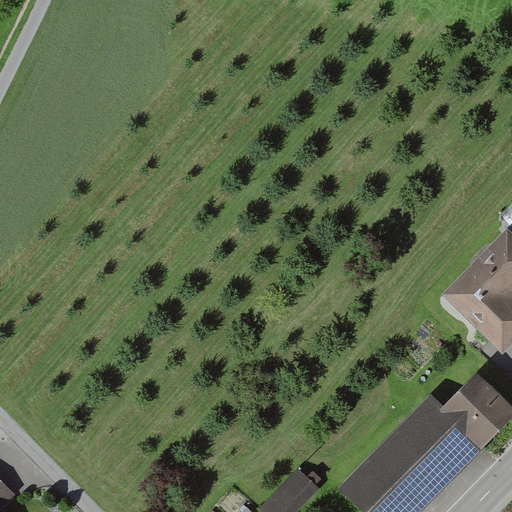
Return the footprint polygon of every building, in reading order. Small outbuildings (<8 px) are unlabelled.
[(511,243),(460,293),(511,346),(511,243)] [(511,398),(477,364),(441,401),(481,441),(511,410),(511,398)] [(430,391),(339,483),(368,511),(419,511),(485,445),(481,441),(441,401),(430,391)] [(298,467),(260,508),(264,511),(295,511),(319,486),(298,467)] [(0,485),(0,511),(2,511),(0,509),(0,506),(10,497),(0,485)]
